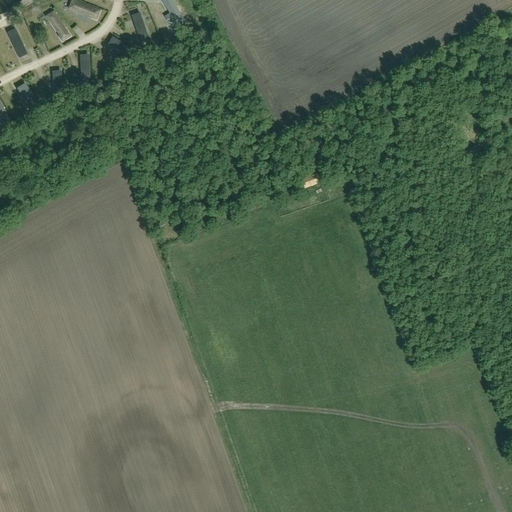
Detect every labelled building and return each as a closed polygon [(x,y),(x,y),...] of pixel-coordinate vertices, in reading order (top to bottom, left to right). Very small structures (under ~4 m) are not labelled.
[(171,0),(161,0),(175,22),(182,17),(171,0)] [(99,11),(73,1),(69,9),(76,12),(77,11),(91,17),(91,18),(97,20),(99,15),(98,14),(99,11)] [(55,13),(52,15),(51,14),(46,17),(51,23),(52,23),(60,36),(59,36),(63,42),(68,39),(67,37),(70,35),(55,13)] [(150,40),(143,19),(134,22),(141,43),(150,40)] [(10,38),(20,59),(28,55),(19,34),(10,38)] [(132,60),(137,52),(118,40),(113,48),(132,60)] [(91,83),(90,61),(81,61),(82,84),(91,83)] [(53,77),(54,100),(64,99),(62,77),(53,77)] [(28,89),(20,94),(31,113),(39,108),(28,89)] [(1,105),(0,105),(0,121),(5,128),(12,124),(1,105)] [(305,188),(321,183),(317,174),(302,180),(305,188)]
